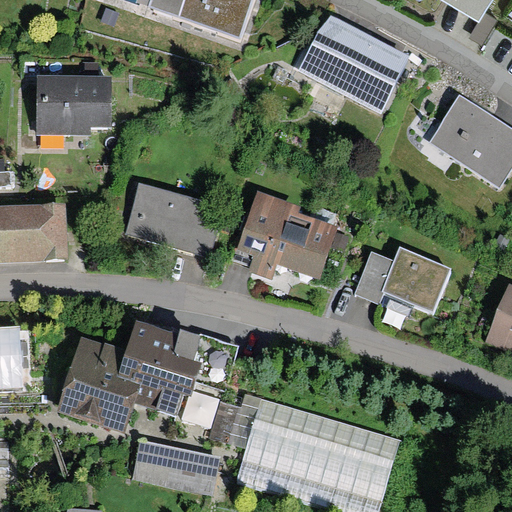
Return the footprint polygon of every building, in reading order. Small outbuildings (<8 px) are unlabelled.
[(239,43),(253,2),(246,0),(187,0),(180,22),(239,43)] [(454,0),(482,16),(491,0),(454,0)] [(302,72),(380,112),(406,63),(327,22),(302,72)] [(110,85),(41,84),(40,134),(87,134),(87,127),(109,127),(110,85)] [(511,169),(511,137),(460,104),(434,145),(500,188),(511,169)] [(0,192),(10,192),(9,167),(0,167),(0,192)] [(218,217),(137,194),(125,236),(207,258),(218,217)] [(277,270),(318,284),(333,240),(254,213),(239,257),(255,263),(250,279),(272,286),(277,270)] [(59,220),(0,221),(0,267),(59,266),(59,220)] [(434,317),(450,279),(401,258),(396,268),(371,257),(354,296),(379,307),(384,296),(434,317)] [(511,301),(508,300),(492,343),(511,350),(511,301)] [(23,329),(0,329),(0,394),(26,393),(23,329)] [(128,361),(83,347),(63,413),(124,432),(133,403),(173,416),(179,396),(188,398),(203,350),(138,330),(128,361)] [(375,511),(395,447),(253,403),(230,477),(343,511),(375,511)] [(209,491),(216,464),(144,448),(138,475),(209,491)]
